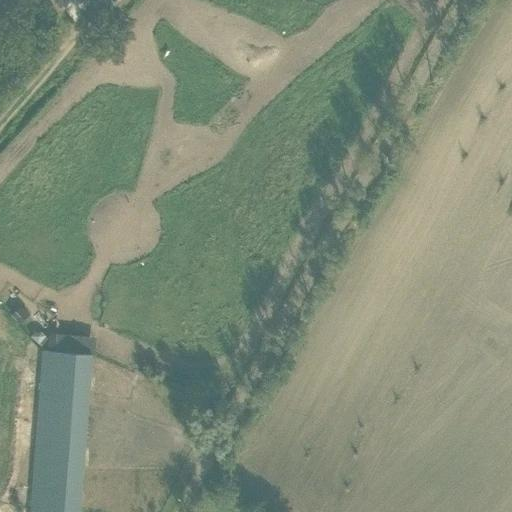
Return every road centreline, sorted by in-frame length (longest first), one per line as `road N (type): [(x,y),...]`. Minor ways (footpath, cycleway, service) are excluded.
road 1 (residential): [(174,511),(464,0)]
road 2 (track): [(108,0),(0,121)]
